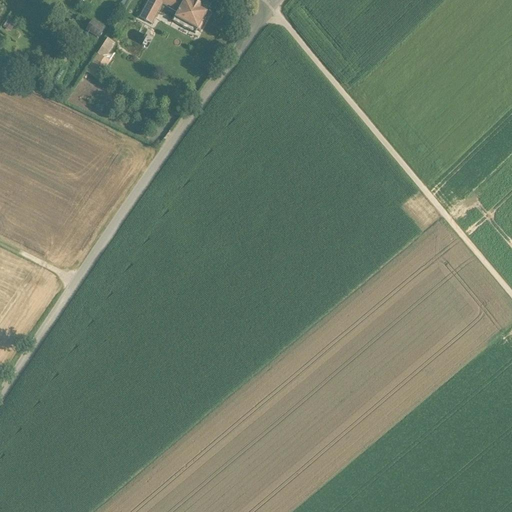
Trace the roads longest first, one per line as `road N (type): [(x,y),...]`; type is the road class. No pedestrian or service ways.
road 1 (unclassified): [(0,396),(247,40)]
road 2 (track): [(270,8),(511,294)]
